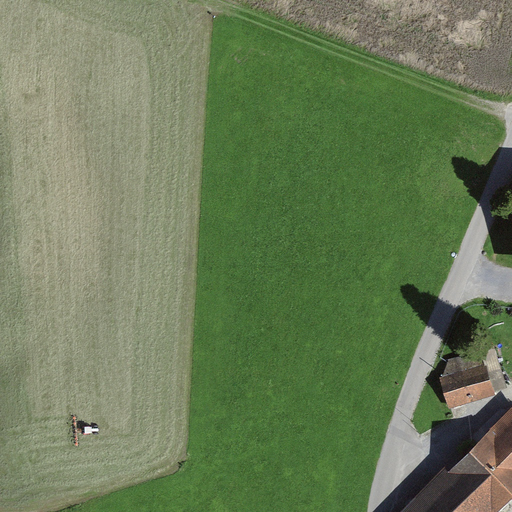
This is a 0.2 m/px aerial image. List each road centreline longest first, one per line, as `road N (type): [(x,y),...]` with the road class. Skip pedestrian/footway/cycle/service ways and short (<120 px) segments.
road 1 (unclassified): [(375,511),(413,386),(511,150)]
road 2 (track): [(229,9),(511,116)]
road 3 (track): [(378,491),(511,397)]
